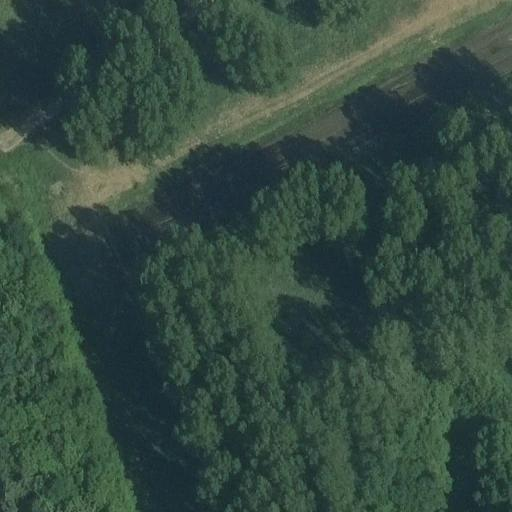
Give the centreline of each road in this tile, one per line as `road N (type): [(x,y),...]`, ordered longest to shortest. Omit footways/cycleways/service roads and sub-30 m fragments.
road 1 (track): [(204,0),(0,135)]
road 2 (track): [(388,511),(511,441)]
